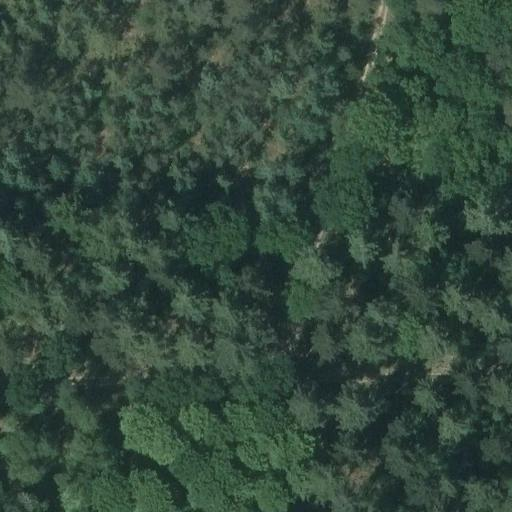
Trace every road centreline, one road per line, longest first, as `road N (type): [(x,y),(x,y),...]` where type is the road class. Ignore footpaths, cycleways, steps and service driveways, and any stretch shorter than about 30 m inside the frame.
road 1 (track): [(0,381),(511,383)]
road 2 (track): [(288,379),(299,285),(341,166),(382,0)]
